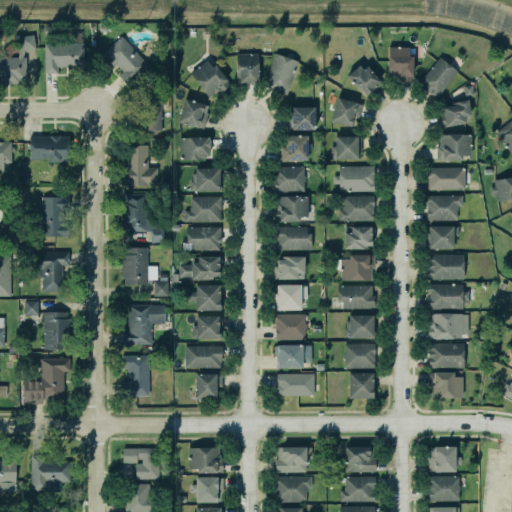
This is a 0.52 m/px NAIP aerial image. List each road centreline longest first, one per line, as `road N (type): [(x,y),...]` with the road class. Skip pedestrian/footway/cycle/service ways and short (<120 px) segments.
road 1 (residential): [(511,428),(0,426)]
road 2 (residential): [(250,511),(247,126)]
road 3 (residential): [(402,511),(401,126)]
road 4 (residential): [(99,426),(94,108)]
